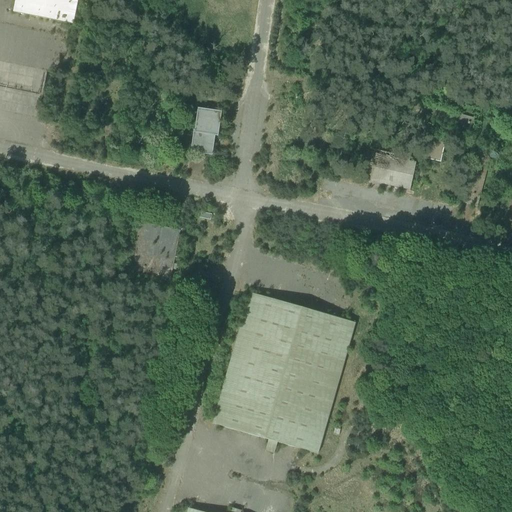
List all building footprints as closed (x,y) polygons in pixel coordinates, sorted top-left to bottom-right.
[(78,0),(15,0),(13,13),(73,25),(78,0)] [(456,114),(411,102),(409,110),(453,122),(456,114)] [(222,112),(198,109),(195,131),(194,131),(191,153),(212,156),(215,136),(218,137),(222,112)] [(475,119),(460,115),(457,129),(471,133),(475,119)] [(438,141),(428,138),(423,158),(424,158),(423,162),(429,164),(430,159),(441,162),(445,142),(441,141),(440,143),(437,143),(438,141)] [(478,148),(463,203),(477,207),(492,151),(478,148)] [(402,160),(375,155),(369,182),(410,191),(416,163),(409,162),(411,155),(403,154),(402,160)] [(212,215),(199,212),(197,219),(211,221),(212,215)] [(180,231),(138,223),(127,276),(170,284),(180,231)] [(355,324),(250,293),(211,424),(268,440),(265,452),(274,454),(277,443),(298,449),(318,454),(339,380),(355,324)]
